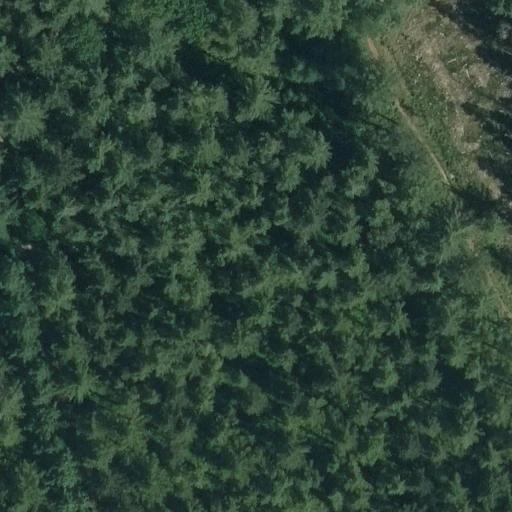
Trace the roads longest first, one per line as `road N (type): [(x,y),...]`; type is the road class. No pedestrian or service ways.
road 1 (track): [(0,139),(93,511)]
road 2 (track): [(0,63),(159,0)]
